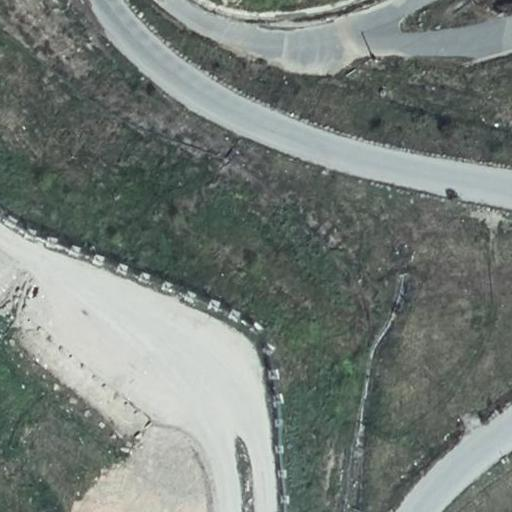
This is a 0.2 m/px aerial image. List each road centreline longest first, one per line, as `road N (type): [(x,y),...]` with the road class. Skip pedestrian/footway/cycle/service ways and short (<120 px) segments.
road 1 (unknown): [(127,0),(206,83),(244,107),(511,201)]
road 2 (unknown): [(256,511),(226,413),(200,373),(142,315),(0,208)]
road 3 (unclassified): [(170,0),(242,38),(299,41),(408,13),(428,0)]
